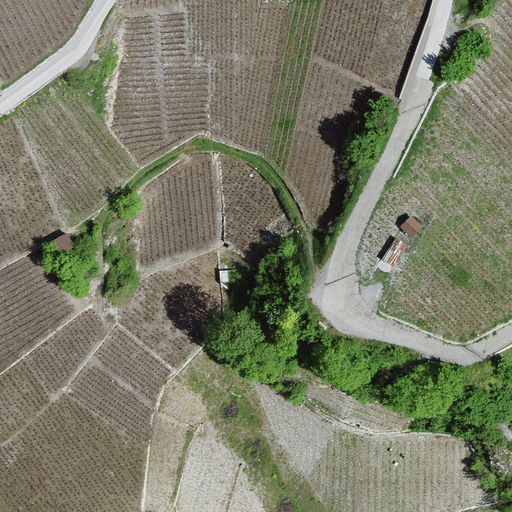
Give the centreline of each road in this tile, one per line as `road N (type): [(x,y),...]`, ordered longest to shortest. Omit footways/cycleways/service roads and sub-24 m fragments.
road 1 (track): [(444,0),(413,120),(365,241),(362,293),(391,324),(484,354),(511,345)]
road 2 (track): [(0,111),(64,69),(109,0)]
